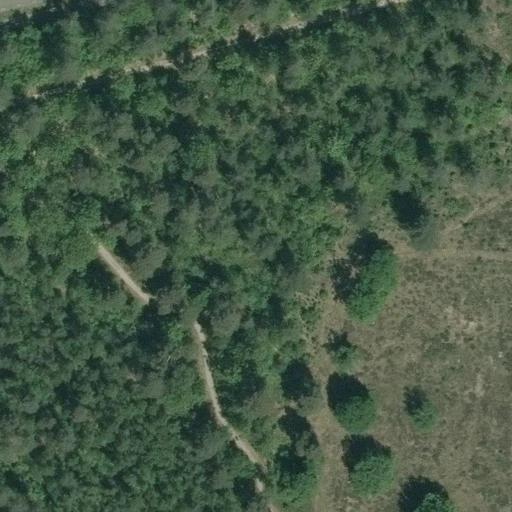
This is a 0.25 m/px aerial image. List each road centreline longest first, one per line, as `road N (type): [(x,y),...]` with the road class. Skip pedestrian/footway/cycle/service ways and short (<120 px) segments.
road 1 (track): [(268,511),(261,472),(215,414),(193,315),(154,307),(88,235),(0,180)]
road 2 (track): [(407,0),(0,109)]
